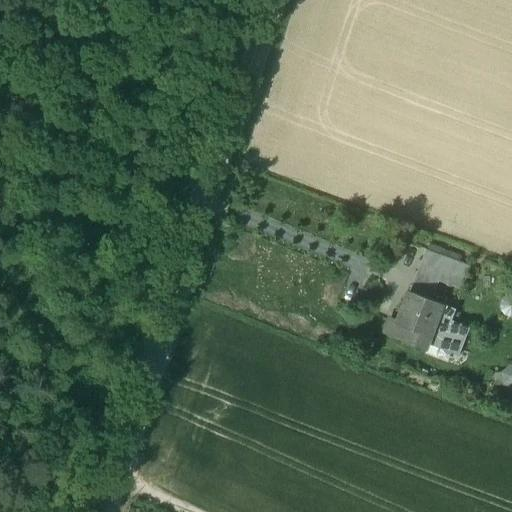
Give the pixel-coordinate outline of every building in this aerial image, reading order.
[(426,250),(417,273),(439,281),(442,273),(447,258),(426,250)] [(470,266),(447,258),(442,273),(439,281),(462,290),(470,266)] [(443,304),(410,291),(397,322),(397,323),(430,336),(443,304)] [(443,304),(430,336),(431,337),(428,342),(459,354),(470,327),(451,320),(456,309),(443,304)] [(430,336),(397,323),(397,322),(390,319),(385,332),(426,348),(428,342),(431,337),(430,336)]
